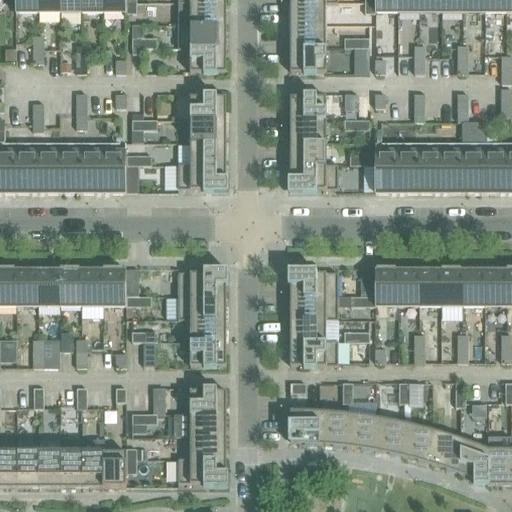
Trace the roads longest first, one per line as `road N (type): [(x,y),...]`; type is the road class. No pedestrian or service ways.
road 1 (residential): [(248,511),(247,229)]
road 2 (residential): [(247,229),(511,229)]
road 3 (residential): [(0,228),(247,229)]
road 4 (residential): [(247,229),(247,0)]
